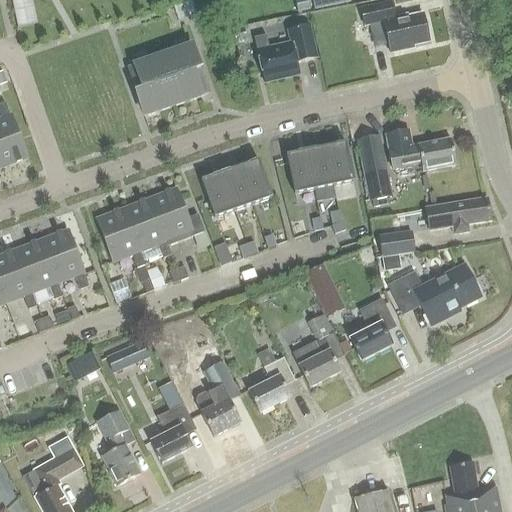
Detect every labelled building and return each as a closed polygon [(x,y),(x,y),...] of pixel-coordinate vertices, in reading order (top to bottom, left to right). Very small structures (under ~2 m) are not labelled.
[(12,0),(17,26),(37,22),(32,0),(12,0)] [(349,0),(311,0),(314,11),(350,3),(349,0)] [(408,19),(407,17),(395,20),(392,4),(361,9),(365,26),(383,23),(389,54),(406,50),(406,49),(429,44),(423,16),(408,19)] [(289,31),(292,45),(270,50),(267,36),(254,39),(258,57),(259,57),(264,82),(298,75),(296,66),(317,62),(310,26),(289,31)] [(135,93),(144,118),(201,99),(200,98),(207,95),(199,73),(191,47),(134,67),(134,68),(127,70),(135,93)] [(0,117),(1,121),(0,121),(0,169),(0,170),(26,160),(5,104),(0,106),(0,117)] [(384,138),(387,154),(390,172),(419,167),(421,175),(454,169),(449,143),(410,150),(408,137),(404,134),(384,138)] [(392,199),(379,137),(356,142),(369,204),(392,199)] [(335,147),(326,149),(334,188),(353,184),(348,160),(345,144),(335,147)] [(315,151),(306,152),(314,192),(334,188),(326,149),(315,151)] [(314,192),(306,152),(297,154),(297,155),(286,157),(295,196),(314,192)] [(248,166),(239,169),(252,207),(271,200),(263,177),(258,162),(248,165),(248,166)] [(229,172),(220,175),(233,213),(252,207),(239,169),(229,173),(229,172)] [(212,179),(201,182),(215,220),(233,213),(220,175),(212,178),(212,179)] [(186,221),(175,192),(149,202),(167,248),(204,234),(197,216),(186,221)] [(453,236),(468,234),(467,226),(491,223),(487,201),(449,207),(426,210),(429,233),(452,229),(453,236)] [(171,257),(167,248),(149,202),(124,211),(140,254),(157,247),(162,260),(171,257)] [(131,257),(136,270),(145,267),(140,254),(124,211),(97,222),(113,264),(131,257)] [(338,213),(330,214),(332,226),(340,224),(338,213)] [(319,220),(312,221),(314,233),(322,231),(319,220)] [(342,224),(331,228),(334,236),(345,232),(342,224)] [(382,261),(399,258),(415,255),(411,232),(378,237),(382,261)] [(57,285),(74,278),(79,292),(88,289),(67,233),(41,243),(57,285)] [(271,237),(264,240),(268,251),(275,248),(271,237)] [(41,243),(15,253),(31,295),(49,288),(54,302),(62,299),(57,285),(41,243)] [(253,243),(246,246),(250,257),(257,255),(253,243)] [(246,246),(239,249),(243,260),(250,257),(246,246)] [(0,292),(5,305),(23,298),(28,312),(36,308),(31,295),(15,253),(0,258),(0,292)] [(401,271),(399,258),(382,261),(384,273),(401,271)] [(304,276),(326,319),(344,310),(322,267),(304,276)] [(417,302),(430,328),(446,320),(444,317),(480,299),(464,268),(422,289),(415,274),(388,288),(400,311),(417,302)] [(180,283),(188,280),(184,269),(176,271),(180,283)] [(176,271),(168,274),(173,285),(180,283),(176,271)] [(146,295),(153,292),(149,281),(142,284),(146,295)] [(349,341),(361,364),(391,348),(382,330),(393,325),(381,301),(358,313),(368,332),(349,341)] [(79,319),(75,308),(67,311),(71,322),(79,319)] [(317,342),(314,344),(291,355),(309,390),(339,375),(334,363),(344,358),(324,317),(309,324),(317,342)] [(46,332),(53,329),(49,318),(41,321),(46,332)] [(41,321),(34,324),(38,335),(46,332),(41,321)] [(105,358),(111,374),(151,359),(144,343),(105,358)] [(74,378),(100,367),(92,350),(67,361),(74,378)] [(259,415),(289,400),(284,389),(294,383),(283,360),(275,364),(271,357),(261,362),(264,369),(264,370),(270,383),(248,394),(259,415)] [(214,395),(209,397),(204,395),(196,398),(195,404),(201,416),(213,439),(239,425),(228,403),(239,398),(222,364),(203,374),(214,395)] [(166,436),(150,444),(161,466),(191,450),(181,431),(192,425),(183,406),(157,419),(166,436)] [(101,459),(116,489),(139,477),(119,437),(128,432),(118,413),(96,424),(111,454),(101,459)] [(70,511),(54,484),(82,468),(65,439),(48,449),(54,461),(22,479),(40,511),(70,511)] [(454,496),(445,498),(447,511),(499,511),(495,489),(477,492),(472,465),(449,469),(454,496)] [(353,501),(356,511),(392,511),(387,492),(353,501)]
